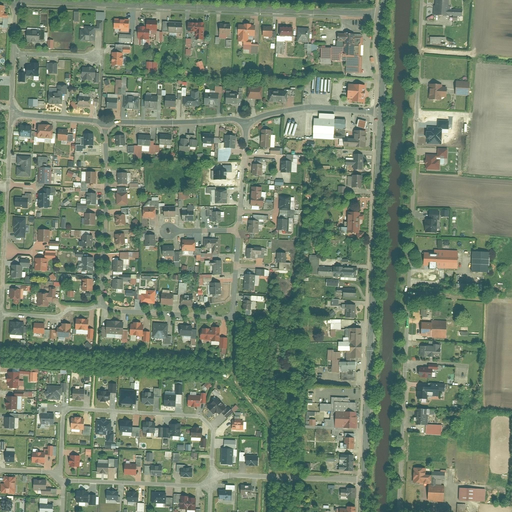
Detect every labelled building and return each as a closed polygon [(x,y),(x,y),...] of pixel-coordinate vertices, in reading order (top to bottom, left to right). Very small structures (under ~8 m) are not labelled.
[(451,0),(437,0),(436,15),(451,16),(451,9),(451,0)] [(97,20),(105,20),(106,12),(97,12),(97,20)] [(115,29),(130,29),(130,19),(115,18),(115,29)] [(151,35),(157,35),(157,31),(158,20),(148,20),(148,27),(140,27),(140,32),(140,39),(151,39),(151,35)] [(82,41),(97,42),(97,31),(104,31),(104,21),(98,21),(98,27),(86,26),(86,30),(82,30),(82,41)] [(184,33),(184,23),(170,22),(170,32),(169,33),(184,33)] [(207,23),(190,23),(190,32),(198,32),(197,40),(206,40),(207,23)] [(221,24),(220,34),(231,34),(232,25),(221,24)] [(250,36),(256,36),(256,25),(240,25),(239,41),(245,41),(249,42),(250,36)] [(263,37),(274,37),(274,27),(264,26),(263,37)] [(282,36),(295,37),(296,27),(283,26),(282,36)] [(298,42),(311,42),(311,29),(299,28),(298,42)] [(27,42),(40,43),(40,41),(41,31),(27,30),(27,42)] [(346,74),(361,74),(361,59),(359,56),(360,46),(362,44),(362,33),(345,33),(345,34),(338,34),(338,42),(345,42),(344,52),(341,56),(332,55),(332,48),(320,48),(320,61),(346,62),(346,74)] [(132,42),(132,35),(120,34),(119,42),(132,42)] [(249,42),(245,41),(244,53),(259,54),(260,42),(249,42)] [(285,54),(285,42),(277,41),(277,53),(285,54)] [(132,45),(117,44),(117,52),(125,53),(132,53),(132,45)] [(124,66),(125,53),(117,52),(113,52),(112,65),(124,66)] [(206,70),(203,61),(197,63),(199,72),(206,70)] [(158,63),(148,62),(147,72),(158,72),(158,63)] [(50,63),(50,73),(58,74),(59,63),(50,63)] [(27,76),(40,77),(41,64),(34,64),(34,66),(27,66),(27,73),(27,76)] [(97,67),(84,67),(83,77),(86,78),(86,80),(93,81),(93,78),(96,78),(97,73),(97,67)] [(457,81),(457,95),(471,96),(472,81),(457,81)] [(431,84),(430,100),(443,100),(443,97),(448,97),(449,87),(444,87),(444,85),(431,84)] [(59,85),(59,93),(65,94),(68,94),(69,86),(59,85)] [(366,86),(349,85),(348,100),(353,100),(352,103),(365,104),(366,86)] [(250,86),(249,99),(264,99),(264,86),(250,86)] [(270,90),(270,101),(289,102),(290,91),(270,90)] [(193,98),(185,97),(185,106),(201,106),(201,91),(193,91),(193,98)] [(50,93),(50,103),(64,104),(65,94),(59,93),(50,93)] [(206,93),(205,105),(220,105),(220,94),(216,93),(206,93)] [(227,94),(227,104),(239,104),(239,103),(239,94),(227,94)] [(141,97),(126,96),(125,109),(141,110),(141,97)] [(146,107),(146,108),(160,108),(160,96),(147,96),(146,100),(146,107)] [(166,96),(166,107),(177,107),(178,96),(167,96),(166,96)] [(80,97),(80,106),(92,106),(92,98),(80,97)] [(108,98),(108,108),(119,108),(119,99),(108,98)] [(366,149),(367,131),(354,131),(353,138),(347,138),(347,120),(335,120),(335,115),(320,115),(320,119),(314,119),(314,134),(335,134),(334,138),(340,138),(340,146),(344,147),(344,148),(355,148),(355,149),(366,149)] [(368,123),(359,120),(357,128),(366,130),(368,123)] [(428,128),(426,131),(425,144),(442,145),(443,134),(448,134),(449,122),(438,122),(438,129),(428,128)] [(34,126),(21,125),(20,136),(33,137),(34,126)] [(55,126),(40,125),(39,138),(54,139),(55,126)] [(69,130),(59,129),(58,140),(68,141),(69,130)] [(262,129),(261,147),(272,148),(273,130),(262,129)] [(95,134),(85,134),(85,145),(95,145),(95,134)] [(216,135),(205,134),(204,143),(215,144),(216,135)] [(126,135),(116,136),(117,146),(127,145),(126,135)] [(152,136),(139,135),(138,145),(152,146),(152,136)] [(173,136),(161,135),(160,144),(172,145),(173,136)] [(238,136),(227,135),(226,148),(237,149),(238,136)] [(182,143),(180,143),(180,149),(191,150),(191,145),(189,145),(189,139),(182,139),(182,143)] [(438,155),(438,158),(449,158),(449,149),(439,148),(438,155)] [(427,170),(441,170),(442,160),(438,160),(438,158),(438,155),(428,154),(428,160),(426,160),(426,164),(427,164),(427,170)] [(365,156),(354,155),(354,161),(346,161),(345,166),(353,166),(353,172),(364,173),(365,156)] [(33,156),(19,156),(18,164),(22,164),(22,167),(18,167),(18,176),(32,177),(33,156)] [(49,157),(40,157),(39,167),(40,167),(46,167),(46,164),(48,164),(49,157)] [(282,161),(281,172),(293,173),(293,162),(287,161),(282,161)] [(253,175),(263,175),(264,164),(255,164),(254,164),(253,175)] [(46,167),(40,167),(40,184),(52,184),(52,168),(46,167)] [(228,169),(218,169),(218,180),(228,179),(228,169)] [(98,172),(88,172),(87,181),(87,183),(88,183),(97,183),(98,172)] [(127,174),(117,174),(117,185),(127,185),(127,174)] [(363,176),(352,176),(352,188),(338,187),(338,194),(345,194),(346,188),(362,189),(363,176)] [(253,187),(251,205),(265,206),(266,198),(263,198),(263,187),(253,187)] [(229,190),(217,190),(217,203),(229,203),(229,190)] [(51,194),(40,193),(39,207),(51,207),(51,194)] [(98,194),(88,193),(87,204),(98,205),(98,194)] [(129,193),(118,193),(118,205),(129,205),(129,193)] [(281,196),(280,209),(282,209),(292,209),(292,196),(281,196)] [(29,198),(16,197),(16,207),(24,207),(24,208),(29,208),(29,198)] [(189,210),(183,210),(183,221),(195,221),(195,206),(189,206),(189,210)] [(157,207),(145,208),(145,217),(157,217),(157,207)] [(178,207),(165,207),(166,217),(178,217),(178,207)] [(292,209),(282,209),(281,219),(290,219),(295,220),(296,210),(292,209)] [(431,210),(431,219),(438,219),(441,219),(442,211),(431,210)] [(340,228),(340,233),(357,233),(357,239),(364,239),(364,233),(361,233),(361,211),(348,211),(348,228),(340,228)] [(222,212),(214,212),(214,222),(222,222),(222,212)] [(97,214),(86,213),(85,225),(97,225),(97,214)] [(126,214),(116,215),(117,225),(127,224),(126,214)] [(27,218),(15,218),(14,228),(15,228),(15,235),(17,235),(17,237),(26,237),(27,218)] [(290,231),(290,219),(281,219),(279,219),(279,231),(290,231)] [(426,233),(438,233),(438,219),(431,219),(427,219),(426,233)] [(249,233),(260,233),(261,221),(254,220),(249,220),(249,233)] [(51,230),(40,229),(39,242),(51,242),(51,230)] [(126,234),(116,234),(117,245),(126,244),(126,234)] [(157,235),(146,235),(146,247),(157,246),(157,235)] [(93,236),(82,236),(82,247),(93,247),(93,236)] [(221,239),(206,239),(206,248),(213,248),(213,254),(220,254),(221,239)] [(197,241),(183,240),(183,251),(196,251),(197,241)] [(176,246),(164,246),(164,257),(176,257),(176,246)] [(248,247),(247,258),(257,259),(257,254),(263,255),(263,249),(248,247)] [(431,269),(458,269),(459,250),(436,250),(436,253),(425,252),(425,266),(431,266),(431,269)] [(475,251),(474,272),(491,273),(492,252),(475,251)] [(279,252),(278,262),(282,263),(288,263),(288,253),(279,252)] [(319,268),(319,257),(310,256),(310,276),(333,277),(333,278),(340,278),(340,281),(356,281),(357,278),(358,278),(358,268),(334,267),(334,268),(319,268)] [(47,258),(36,258),(36,271),(49,271),(49,258),(47,258)] [(94,258),(83,258),(83,261),(80,261),(80,266),(79,266),(79,270),(94,271),(94,258)] [(32,260),(22,259),(22,265),(24,265),(24,267),(32,267),(32,260)] [(125,261),(114,260),(114,271),(124,272),(125,261)] [(224,260),(212,260),(212,265),(215,265),(214,275),(224,275),(224,260)] [(288,263),(282,263),(281,271),(293,271),(293,263),(288,263)] [(22,265),(13,265),(13,278),(23,278),(24,267),(24,265),(22,265)] [(199,286),(203,286),(203,278),(208,278),(212,278),(212,271),(208,271),(208,275),(199,275),(199,286)] [(245,290),(256,290),(257,275),(246,274),(245,290)] [(95,279),(84,279),(83,291),(94,291),(95,279)] [(121,279),(114,279),(114,289),(125,290),(125,282),(125,279),(121,279)] [(344,297),(356,298),(356,289),(339,288),(340,280),(327,279),(326,286),(338,287),(337,293),(344,293),(344,297)] [(223,283),(211,283),(211,295),(215,295),(215,297),(221,297),(221,295),(223,295),(223,283)] [(25,289),(12,288),(11,299),(15,299),(14,304),(20,304),(20,299),(24,300),(25,289)] [(50,293),(39,293),(38,305),(49,305),(49,300),(53,300),(54,302),(58,298),(56,296),(56,288),(50,288),(50,293)] [(147,294),(143,294),(142,303),(156,304),(157,291),(147,290),(147,294)] [(175,294),(162,293),(161,304),(174,305),(175,294)] [(196,298),(183,296),(182,306),(194,307),(196,298)] [(244,309),(253,310),(253,301),(245,300),(244,309)] [(346,318),(356,318),(356,305),(339,305),(339,300),(331,300),(331,306),(342,306),(342,309),(346,309),(346,318)] [(76,330),(89,330),(89,329),(90,320),(77,319),(76,330)] [(342,319),(329,319),(329,330),(344,330),(344,342),(339,342),(339,352),(334,352),(329,352),(329,360),(333,360),(333,374),(342,374),(342,379),(356,379),(356,359),(362,359),(362,329),(342,329),(342,319)] [(432,336),(432,337),(447,338),(448,321),(433,320),(433,323),(432,336)] [(107,334),(116,334),(116,322),(108,321),(108,327),(107,334)] [(10,335),(25,335),(25,333),(25,326),(25,323),(11,322),(10,335)] [(116,334),(124,334),(124,330),(124,322),(116,322),(116,334)] [(422,336),(432,336),(433,323),(423,322),(422,336)] [(34,333),(45,334),(45,329),(45,324),(35,323),(34,333)] [(131,335),(145,336),(145,332),(145,324),(132,323),(131,335)] [(166,339),(169,339),(169,336),(170,324),(155,323),(154,338),(166,339)] [(58,338),(71,339),(72,324),(63,324),(63,328),(59,328),(59,330),(58,338)] [(180,336),(192,336),(193,330),(193,326),(181,325),(180,336)] [(202,330),(201,340),(221,341),(222,337),(222,328),(213,327),(213,330),(202,330)] [(229,337),(222,337),(221,341),(221,348),(229,349),(229,337)] [(84,346),(89,351),(93,347),(88,342),(84,346)] [(422,346),(421,356),(436,357),(436,354),(442,355),(443,345),(437,344),(436,347),(422,346)] [(421,378),(434,379),(434,368),(430,368),(421,367),(421,378)] [(9,386),(21,387),(22,374),(22,373),(10,372),(9,386)] [(203,387),(207,390),(213,385),(209,382),(203,387)] [(433,388),(420,387),(419,399),(429,399),(430,395),(441,396),(441,390),(446,391),(447,384),(434,383),(433,388)] [(48,400),(62,400),(62,395),(63,395),(63,392),(64,386),(62,386),(49,386),(49,391),(47,391),(46,392),(46,395),(47,396),(48,396),(48,400)] [(75,389),(74,399),(86,400),(86,390),(75,389)] [(138,390),(122,389),(121,403),(137,404),(138,390)] [(111,393),(112,391),(100,391),(99,400),(111,401),(111,393)] [(156,394),(143,394),(143,404),(155,405),(155,397),(156,394)] [(166,395),(165,405),(177,406),(178,395),(166,395)] [(189,395),(189,406),(202,406),(202,403),(203,396),(189,395)] [(8,396),(7,410),(18,410),(19,397),(16,396),(8,396)] [(224,412),(228,408),(220,398),(212,405),(221,415),(224,412)] [(356,412),(356,403),(349,403),(349,398),(332,398),(332,405),(321,405),(321,411),(331,411),(331,417),(335,417),(335,428),(357,428),(358,412),(356,412)] [(228,408),(224,412),(229,418),(235,412),(233,409),(230,406),(228,408)] [(427,425),(428,425),(429,410),(417,409),(417,424),(427,425)] [(42,424),(55,425),(56,414),(48,414),(42,414),(42,424)] [(5,428),(16,429),(16,417),(11,417),(6,417),(5,428)] [(85,427),(86,419),(72,418),(72,429),(85,430),(85,427)] [(113,421),(98,420),(97,434),(108,435),(108,442),(115,442),(116,432),(112,432),(113,421)] [(121,432),(133,433),(133,427),(134,421),(121,420),(121,432)] [(234,420),(233,429),(245,430),(245,421),(242,421),(236,420),(234,420)] [(144,433),(156,433),(156,429),(157,423),(144,422),(144,433)] [(172,437),(181,437),(182,425),(171,424),(171,428),(164,428),(164,437),(164,438),(172,439),(172,437)] [(428,425),(427,425),(426,435),(443,436),(444,426),(428,425)] [(141,428),(133,427),(133,433),(133,436),(141,437),(141,428)] [(192,428),(191,437),(203,438),(203,437),(204,429),(192,428)] [(340,431),(333,430),(332,435),(337,436),(337,441),(343,441),(343,436),(340,436),(340,431)] [(355,434),(346,434),(345,443),(340,443),(340,449),(355,450),(355,434)] [(236,445),(224,444),(224,448),(221,448),(221,464),(232,464),(233,449),(236,450),(236,445)] [(7,451),(7,462),(16,463),(17,452),(7,451)] [(33,452),(33,463),(46,463),(47,452),(33,452)] [(341,456),(326,455),(326,462),(339,462),(339,472),(350,472),(351,455),(341,454),(341,456)] [(71,467),(81,467),(82,456),(71,456),(71,467)] [(248,456),(247,466),(260,466),(260,456),(248,456)] [(98,472),(111,473),(111,467),(111,464),(99,463),(98,472)] [(126,464),(126,474),(137,475),(137,467),(138,464),(126,464)] [(154,466),(153,476),(164,476),(164,465),(154,465),(154,466)] [(177,473),(182,473),(183,468),(186,468),(187,465),(178,465),(177,473)] [(146,475),(153,476),(154,466),(146,466),(146,475)] [(182,477),(195,477),(195,469),(186,468),(183,468),(182,473),(182,477)] [(414,483),(433,484),(433,479),(433,475),(428,475),(428,468),(415,468),(414,483)] [(433,475),(433,479),(437,479),(446,479),(446,472),(433,471),(433,475)] [(2,493),(16,494),(17,477),(6,477),(6,484),(3,483),(2,493)] [(35,480),(35,490),(43,491),(48,491),(49,480),(35,480)] [(242,495),(254,496),(255,486),(243,485),(242,495)] [(429,501),(445,502),(446,486),(437,485),(433,485),(430,485),(429,501)] [(356,488),(347,488),(347,490),(340,490),(339,500),(347,500),(347,499),(356,499),(356,488)] [(461,488),(460,500),(487,501),(487,489),(461,488)] [(119,500),(119,491),(107,490),(107,495),(107,500),(119,500)] [(233,500),(234,490),(227,490),(221,490),(221,499),(233,500)] [(78,502),(90,502),(90,495),(90,492),(78,492),(78,502)] [(128,502),(139,502),(140,492),(128,492),(128,502)] [(153,503),(167,503),(167,498),(167,493),(153,493),(153,503)] [(182,510),(189,510),(190,498),(190,496),(182,495),(182,503),(182,510)] [(12,511),(13,499),(4,498),(3,511),(12,511)] [(175,503),(175,498),(167,498),(167,503),(167,506),(175,507),(175,503)] [(198,509),(198,498),(190,498),(189,510),(198,511),(198,509)] [(145,511),(146,503),(139,503),(138,511),(145,511)]
